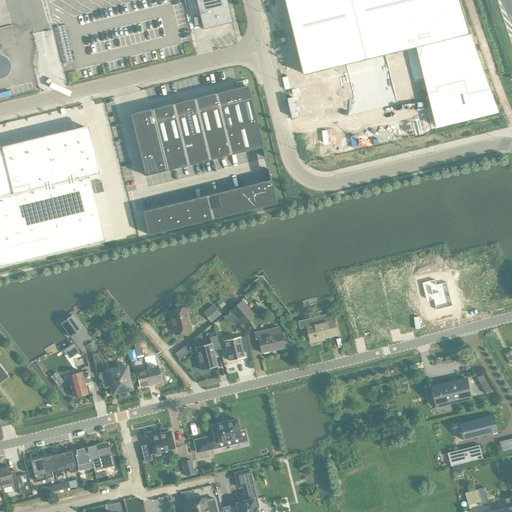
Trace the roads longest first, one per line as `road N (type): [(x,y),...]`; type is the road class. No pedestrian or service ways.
road 1 (residential): [(0,447),(511,317)]
road 2 (unclassified): [(511,144),(330,184),(306,180),(287,155),(261,46)]
road 3 (unclassified): [(0,110),(261,46)]
